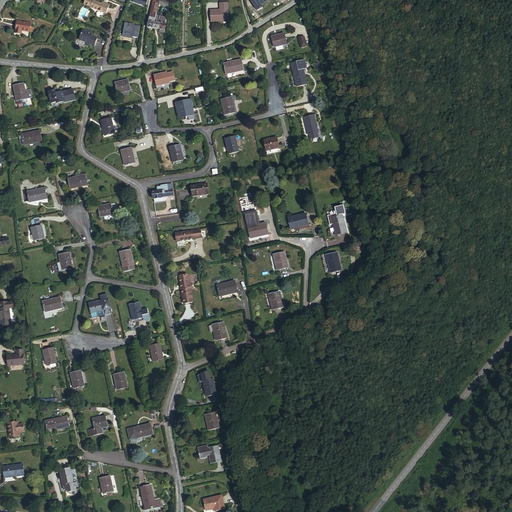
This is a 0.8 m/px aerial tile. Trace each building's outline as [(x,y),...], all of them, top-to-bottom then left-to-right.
[(104,4),(102,3),(94,0),(94,1),(92,0),(86,0),(85,3),(92,6),(91,7),(106,13),(110,4),(105,2),(104,4)] [(258,10),(262,7),(261,4),(259,1),(254,4),(258,10)] [(211,10),(211,20),(229,19),(229,9),(228,9),(227,2),(222,2),(222,10),(219,10),(219,9),(211,10)] [(159,5),(153,3),(151,11),(150,17),(156,18),(157,15),(159,5)] [(17,20),(16,30),(22,31),(23,29),(31,31),(31,30),(31,26),(32,22),(17,20)] [(125,25),(124,33),(125,33),(124,36),(127,36),(127,35),(138,37),(140,26),(134,25),(134,24),(127,23),(126,25),(125,25)] [(92,35),(93,33),(93,32),(85,29),(80,39),(89,42),(88,43),(95,46),(98,37),(94,35),(92,35)] [(272,36),(274,46),(287,43),(285,33),(272,36)] [(298,38),(301,48),(308,46),(305,36),(298,38)] [(224,64),(226,73),(244,69),(242,59),(224,64)] [(291,63),(293,70),(303,68),(307,67),(305,60),(291,63)] [(303,68),(293,70),(297,86),(307,84),(303,68)] [(154,75),(157,85),(170,82),(167,72),(154,75)] [(116,83),(118,93),(131,89),(128,80),(116,83)] [(14,85),(17,101),(27,99),(26,91),(24,83),(14,85)] [(55,90),(49,92),(52,103),(58,102),(58,103),(76,99),(74,89),(56,93),(55,90)] [(222,99),(226,114),(235,112),(231,96),(222,99)] [(176,101),(180,117),(188,115),(194,113),(191,98),(176,101)] [(175,118),(180,117),(176,101),(171,103),(175,118)] [(305,117),(309,135),(319,132),(315,114),(305,117)] [(101,120),(105,135),(115,133),(111,117),(101,120)] [(22,134),(24,144),(42,140),(40,130),(22,134)] [(226,138),(229,153),(239,151),(235,135),(226,138)] [(264,140),(266,150),(279,147),(277,137),(264,140)] [(170,147),(174,162),(183,160),(179,144),(170,147)] [(122,150),(126,165),(135,163),(131,147),(122,150)] [(68,179),(70,189),(88,185),(86,175),(68,179)] [(210,182),(193,184),(194,194),(211,192),(210,182)] [(158,191),(153,191),(154,199),(165,197),(165,196),(169,196),(168,190),(167,184),(161,185),(161,186),(157,187),(158,191)] [(28,192),(29,201),(47,198),(45,188),(28,192)] [(98,206),(100,216),(114,213),(111,204),(98,206)] [(330,225),(333,224),(331,217),(337,215),(336,213),(327,215),(330,225)] [(289,218),(291,229),(309,225),(306,214),(289,218)] [(331,217),(333,224),(336,234),(346,231),(342,214),(337,215),(331,217)] [(248,227),(250,238),(269,234),(266,223),(248,227)] [(31,227),(34,240),(44,238),(41,225),(31,227)] [(194,238),(198,238),(203,237),(201,229),(197,229),(193,230),(194,238)] [(176,240),(194,238),(193,230),(175,232),(176,240)] [(121,251),(124,267),(134,265),(131,249),(121,251)] [(326,254),(331,272),(341,270),(336,251),(326,254)] [(61,261),(63,270),(72,268),(69,252),(59,254),(61,261)] [(274,254),(278,269),(288,267),(285,252),(274,254)] [(189,274),(180,276),(184,304),(194,302),(189,274)] [(217,285),(220,296),(237,291),(235,280),(217,285)] [(269,295),(273,310),(283,307),(279,292),(269,295)] [(102,300),(89,303),(92,317),(105,314),(112,312),(111,308),(112,308),(109,298),(109,299),(108,294),(101,295),(102,300)] [(43,302),(45,311),(63,307),(60,297),(43,302)] [(130,304),(133,320),(143,317),(143,320),(148,321),(149,318),(147,308),(141,310),(139,302),(130,304)] [(10,308),(1,309),(0,309),(2,324),(12,322),(10,308)] [(214,331),(217,340),(227,337),(223,322),(213,324),(213,325),(209,325),(211,332),(214,331)] [(150,345),(154,360),(163,358),(159,343),(150,345)] [(43,350),(47,365),(56,363),(53,347),(43,350)] [(23,354),(17,355),(6,356),(8,366),(24,364),(23,354)] [(71,373),(74,388),(84,385),(80,370),(71,373)] [(114,374),(118,389),(127,387),(124,371),(114,374)] [(207,396),(217,393),(213,378),(203,381),(207,396)] [(210,430),(219,427),(215,412),(206,414),(210,430)] [(54,419),(56,427),(56,429),(70,426),(68,416),(54,419)] [(96,428),(101,427),(108,425),(106,416),(93,419),(96,428)] [(47,429),(56,427),(54,419),(45,421),(47,429)] [(17,421),(8,423),(9,436),(18,435),(18,431),(19,431),(24,430),(23,423),(17,424),(17,421)] [(134,428),(136,437),(154,433),(152,423),(134,428)] [(207,455),(210,454),(208,447),(209,447),(208,445),(198,447),(200,453),(199,453),(199,455),(200,454),(201,458),(208,456),(207,455)] [(208,447),(210,454),(212,463),(221,461),(218,445),(209,447),(208,447)] [(2,466),(4,477),(23,474),(22,463),(2,466)] [(70,467),(60,470),(64,489),(68,488),(69,491),(75,490),(74,487),(77,486),(76,482),(73,482),(70,467)] [(100,478),(104,494),(114,491),(110,475),(100,478)] [(154,500),(151,485),(141,487),(144,502),(154,500)] [(203,499),(204,510),(210,509),(210,507),(212,507),(213,511),(224,510),(222,496),(203,499)] [(160,498),(154,500),(144,502),(146,509),(162,505),(160,498)]
